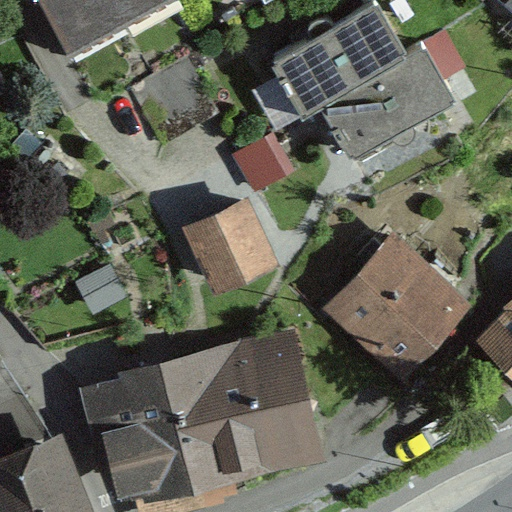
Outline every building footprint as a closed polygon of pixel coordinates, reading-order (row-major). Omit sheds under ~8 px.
[(122,23),(109,0),(38,0),(67,53),(122,23)] [(109,0),(122,23),(163,0),(109,0)] [(376,0),(362,0),(331,18),(329,15),(325,13),(319,12),(314,13),(310,16),(307,20),(306,26),(307,31),(308,32),(267,56),(301,112),(319,102),(317,99),(404,47),(376,0)] [(511,0),(498,0),(511,12),(511,0)] [(411,128),(412,124),(411,119),(410,118),(454,93),(421,38),(404,47),(317,99),(319,102),(349,154),(391,130),(393,132),(396,135),(401,136),(405,135),(409,132),(411,128)] [(160,136),(215,105),(186,53),(131,84),(160,136)] [(272,130),(237,149),(256,185),(292,166),(272,130)] [(280,266),(247,196),(181,227),(213,297),(280,266)] [(98,245),(111,239),(106,228),(114,225),(108,210),(87,219),(98,245)] [(382,245),(373,236),(357,252),(367,261),(322,307),(399,381),(473,304),(454,286),(463,277),(438,253),(429,262),(396,230),(382,245)] [(92,314),(127,296),(109,263),(75,281),(92,314)] [(511,293),(501,305),(507,310),(476,341),(511,377),(511,293)] [(185,353),(221,497),(237,493),(234,482),(326,460),(293,327),(185,353)] [(138,511),(188,511),(222,504),(221,497),(185,353),(117,370),(118,377),(79,387),(92,440),(101,438),(117,502),(135,498),(138,511)] [(94,511),(61,431),(0,456),(0,511),(94,511)]
